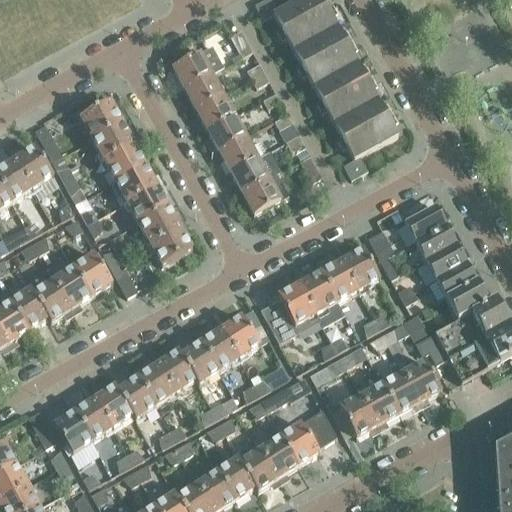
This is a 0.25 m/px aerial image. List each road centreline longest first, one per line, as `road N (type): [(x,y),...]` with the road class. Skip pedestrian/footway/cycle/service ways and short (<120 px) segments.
road 1 (residential): [(0,410),(240,272)]
road 2 (residential): [(240,272),(119,55)]
road 3 (residential): [(347,215),(228,0)]
road 4 (residential): [(450,162),(369,0)]
road 5 (residential): [(336,511),(470,438)]
road 6 (residential): [(0,118),(119,55)]
road 7 (residential): [(511,278),(450,162)]
road 8 (residential): [(240,272),(347,215)]
